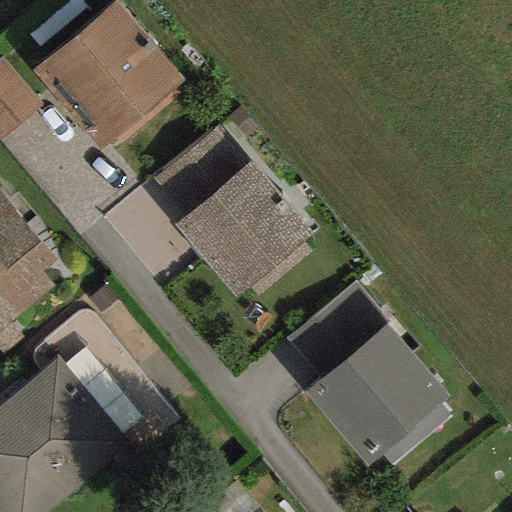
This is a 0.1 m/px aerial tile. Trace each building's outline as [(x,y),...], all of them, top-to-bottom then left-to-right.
[(180,82),(112,2),(30,72),(98,151),(113,139),(119,146),(175,99),(169,92),(180,82)] [(0,57),(0,137),(39,106),(0,57)] [(184,217),(248,163),(216,125),(152,179),(184,217)] [(309,238),(248,163),(184,217),(173,224),(235,299),(247,289),(255,298),(309,253),(301,245),(309,238)] [(0,328),(52,286),(41,272),(56,260),(0,193),(0,328)] [(316,380),(382,324),(389,319),(355,279),(283,340),(316,380)] [(447,399),(382,324),(316,380),(302,392),(366,467),(380,456),(390,468),(448,419),(438,407),(447,399)] [(56,358),(0,404),(0,511),(44,511),(127,442),(56,358)]
